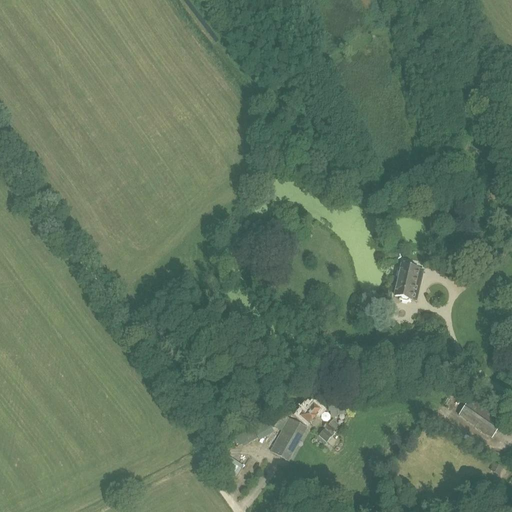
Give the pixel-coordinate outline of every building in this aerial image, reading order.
[(460,264),(461,243),(452,242),(451,263),(460,264)] [(402,267),(395,297),(412,301),(415,286),(420,287),(424,271),(402,267)] [(459,416),(492,439),(503,422),(471,399),(459,416)] [(347,415),(345,403),(345,402),(328,403),(328,412),(330,412),(331,418),(338,418),(338,416),(347,415)] [(320,411),(314,406),(306,409),(304,411),(300,418),(310,424),(313,420),(320,411)] [(272,427),(283,432),(271,453),(288,462),(306,429),(279,414),(272,427)] [(267,420),(252,428),(233,439),(238,447),(243,445),(244,447),(258,439),(259,441),(274,433),(267,420)] [(341,428),(333,421),(319,437),(327,444),(341,428)] [(334,438),(328,450),(339,455),(345,443),(334,438)] [(237,478),(243,467),(226,455),(219,466),(237,478)] [(494,463),(490,471),(499,476),(503,468),(494,463)] [(500,477),(506,482),(511,475),(505,470),(500,477)]
